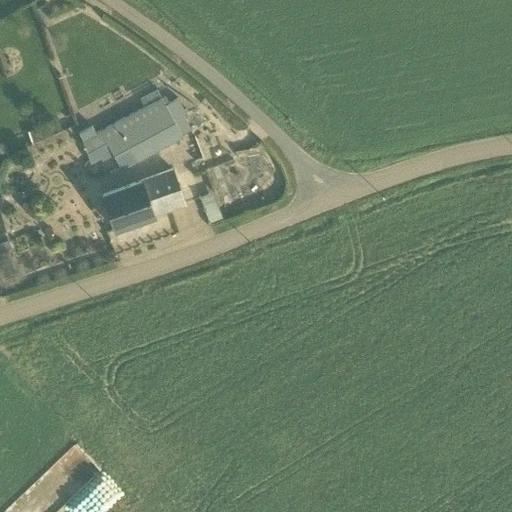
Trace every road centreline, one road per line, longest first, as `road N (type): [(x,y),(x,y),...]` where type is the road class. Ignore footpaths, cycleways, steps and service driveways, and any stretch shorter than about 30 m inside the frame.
road 1 (unclassified): [(331,199),(0,318)]
road 2 (unclassified): [(105,0),(265,123),(331,199)]
road 3 (unclassified): [(511,148),(462,155),(331,199)]
